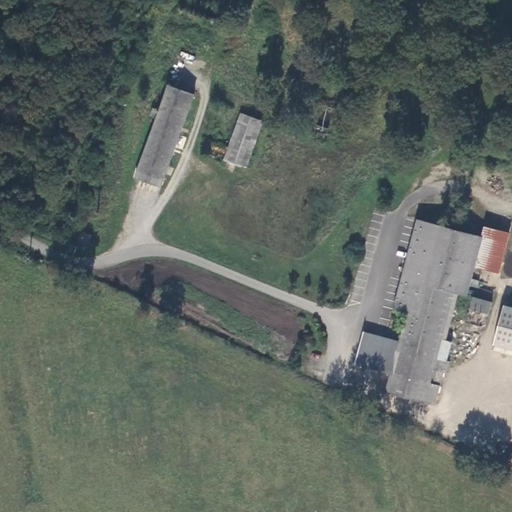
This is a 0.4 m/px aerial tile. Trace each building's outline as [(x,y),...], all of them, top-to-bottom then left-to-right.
[(159,187),(195,94),(169,84),(160,109),(152,106),(149,115),(156,117),(133,177),(159,187)] [(246,168),(263,120),(242,112),(224,160),(246,168)] [(317,136),(309,134),(307,140),(315,142),(317,136)] [(482,240),(418,223),(399,289),(408,292),(399,321),(368,312),(358,346),(387,355),(382,372),(429,387),(434,372),(446,375),(450,364),(446,363),(452,343),(442,340),(455,295),(467,298),(474,270),(498,277),(508,237),(484,230),(482,240)] [(92,235),(80,230),(75,242),(88,247),(92,235)] [(79,245),(73,243),(70,249),(76,252),(79,245)] [(475,288),(474,297),(491,300),(493,292),(475,288)] [(494,306),(475,301),(471,314),(490,320),(494,306)] [(511,310),(501,308),(491,352),(511,356),(511,310)]
